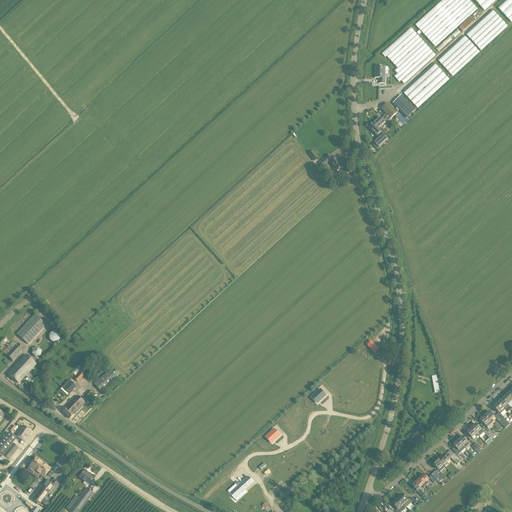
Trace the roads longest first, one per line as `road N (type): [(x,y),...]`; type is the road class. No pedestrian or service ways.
road 1 (tertiary): [(367,491),(394,403),(401,315),(355,126),(364,0)]
road 2 (unclassified): [(209,511),(0,377)]
road 3 (unclassified): [(175,511),(0,399)]
road 4 (residential): [(367,491),(385,490),(511,373)]
